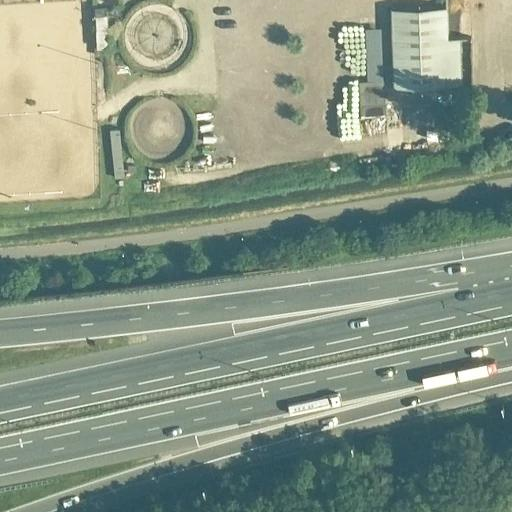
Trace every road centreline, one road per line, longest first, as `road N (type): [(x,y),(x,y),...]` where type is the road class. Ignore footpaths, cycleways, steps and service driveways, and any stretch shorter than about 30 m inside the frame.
road 1 (motorway): [(0,463),(511,354)]
road 2 (unclassified): [(0,255),(511,184)]
road 3 (motorway): [(35,511),(265,439),(511,377)]
road 4 (motorway): [(461,303),(0,400)]
road 5 (motorway): [(461,303),(208,312),(0,334)]
road 6 (unknown): [(103,90),(195,79),(203,69),(201,0)]
